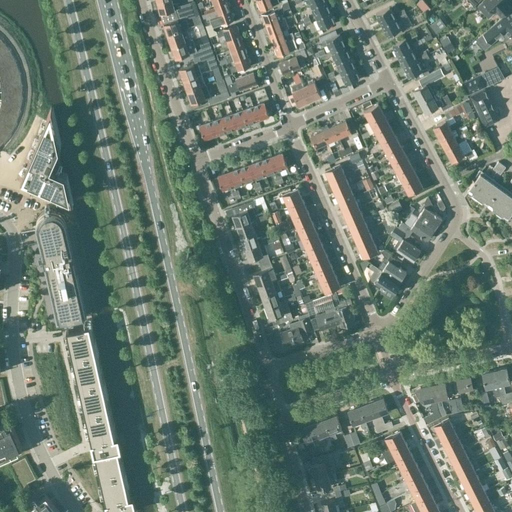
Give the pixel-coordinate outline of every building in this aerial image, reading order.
[(173,4),(171,0),(158,0),(157,1),(160,13),(176,9),(177,14),(189,11),(189,10),(195,8),(193,3),(187,5),(187,4),(178,7),(177,2),(173,4)] [(230,9),(227,0),(221,0),(214,3),(216,8),(212,9),(210,10),(209,11),(207,12),(206,14),(207,17),(218,13),(230,9)] [(256,0),(260,9),(279,2),(278,0),(256,0)] [(329,10),(324,0),(322,0),(311,5),(315,16),(329,10)] [(420,0),(416,3),(423,11),(429,6),(424,0),(420,0)] [(482,0),(477,5),(488,17),(496,10),(501,15),(511,6),(506,0),(482,0)] [(262,14),(266,24),(278,20),(277,15),(284,13),(283,10),(290,7),(288,1),(282,3),(283,6),(262,14)] [(376,14),(381,25),(395,18),(389,7),(376,14)] [(511,8),(477,38),(478,40),(479,40),(478,38),(483,33),(490,41),(504,29),(510,36),(511,34),(511,8)] [(206,26),(208,31),(214,29),(213,28),(214,26),(234,18),(230,9),(218,13),(220,18),(213,21),(213,23),(206,26)] [(334,22),(329,10),(315,16),(320,28),(334,22)] [(189,11),(177,14),(179,19),(191,16),(189,11)] [(269,35),(282,30),(289,27),(285,17),(278,20),(266,24),(269,35)] [(168,34),(181,30),(177,18),(164,23),(168,34)] [(401,29),(395,18),(381,25),(387,36),(401,29)] [(202,23),(197,24),(201,36),(206,34),(202,23)] [(214,29),(208,31),(210,36),(217,33),(220,41),(240,34),(236,24),(216,31),(216,30),(214,29)] [(421,34),(425,32),(420,24),(416,26),(421,34)] [(186,28),(181,30),(168,34),(172,46),(190,39),(186,28)] [(286,40),(284,35),(282,30),(269,35),(273,45),(286,40)] [(286,40),(294,37),(292,32),(284,35),(286,40)] [(328,43),(330,50),(344,44),(339,32),(321,40),(323,45),(328,43)] [(229,44),(231,49),(243,44),(240,34),(220,41),(213,44),(214,47),(221,44),(222,47),(229,44)] [(445,35),(439,38),(447,52),(454,48),(447,37),(446,37),(445,35)] [(290,51),(294,49),(298,48),(296,44),(294,37),(286,40),(290,51)] [(391,44),(397,55),(411,48),(405,37),(391,44)] [(191,52),(193,57),(212,50),(210,45),(202,48),(197,50),(192,38),(190,39),(172,46),(176,57),(191,52)] [(0,39),(0,55),(9,50),(1,39),(0,39)] [(290,51),(286,40),(273,45),(277,55),(290,51)] [(294,49),(294,51),(304,47),(307,55),(313,53),(310,47),(306,48),(306,47),(304,42),(297,44),(296,44),(298,48),(294,49)] [(247,54),(243,44),(231,49),(232,53),(226,55),(226,57),(219,59),(220,64),(234,59),(247,54)] [(349,55),(344,44),(330,50),(326,52),(317,56),(320,62),(324,60),(323,58),(332,54),(335,61),(349,55)] [(298,59),(303,57),(307,55),(304,47),(294,51),(296,55),(298,59)] [(397,55),(403,66),(417,59),(411,48),(397,55)] [(9,50),(0,55),(0,67),(16,61),(9,50)] [(180,68),(184,79),(201,73),(197,62),(214,56),(212,50),(193,57),(195,62),(180,68)] [(247,54),(234,59),(236,64),(230,66),(231,72),(251,65),(247,54)] [(303,57),(298,59),(296,55),(279,61),(283,72),(306,64),(303,57)] [(349,55),(335,61),(340,72),(354,66),(349,55)] [(503,57),(497,59),(501,68),(506,65),(503,57)] [(422,70),(417,59),(403,66),(409,77),(413,75),(422,70)] [(0,67),(0,75),(1,78),(20,74),(16,61),(0,67)] [(359,77),(354,66),(340,72),(335,74),(329,77),(331,81),(336,78),(337,79),(342,76),(345,83),(359,77)] [(422,70),(413,75),(415,79),(429,72),(427,68),(422,70)] [(423,84),(426,82),(426,83),(444,74),(441,68),(420,79),(423,84)] [(235,90),(257,82),(253,70),(236,77),(237,80),(232,82),(235,90)] [(486,71),(462,82),(467,93),(491,82),(486,71)] [(201,73),(184,79),(188,90),(205,84),(201,73)] [(1,78),(2,88),(21,87),(20,74),(1,78)] [(320,94),(320,93),(314,81),(304,85),(310,99),(320,94)] [(420,100),(432,94),(435,92),(432,88),(430,89),(426,83),(426,82),(423,84),(414,89),(420,100)] [(205,84),(188,90),(192,102),(205,97),(205,99),(208,98),(207,97),(210,97),(205,84)] [(310,99),(304,85),(293,90),(299,104),(310,99)] [(2,88),(2,98),(21,101),(21,87),(2,88)] [(499,119),(498,118),(499,117),(485,89),(485,90),(484,88),(470,95),(485,126),(499,119)] [(227,90),(219,93),(221,100),(228,97),(228,95),(227,90)] [(293,92),(287,95),(291,104),(297,102),(293,92)] [(210,104),(221,100),(219,93),(210,97),(207,97),(208,98),(210,104)] [(432,94),(420,100),(426,111),(438,105),(436,100),(432,94)] [(447,94),(441,97),(444,103),(440,104),(443,110),(453,104),(447,94)] [(2,98),(0,106),(0,108),(18,114),(21,101),(2,98)] [(264,102),(253,106),(258,119),(269,115),(264,102)] [(364,110),(370,121),(384,113),(378,103),(364,110)] [(253,106),(243,109),(248,123),(258,119),(253,106)] [(67,175),(48,167),(59,142),(52,107),(21,178),(72,200),(67,175)] [(0,119),(13,126),(18,114),(0,108),(0,119)] [(243,109),(232,113),(237,127),(248,123),(243,109)] [(447,119),(453,116),(450,110),(444,113),(447,119)] [(232,113),(221,117),(226,131),(237,127),(232,113)] [(384,113),(370,121),(376,131),(389,124),(384,113)] [(221,117),(211,121),(216,135),(226,131),(221,117)] [(0,119),(0,133),(6,138),(13,126),(0,119)] [(333,124),(339,137),(351,131),(345,119),(333,124)] [(433,126),(439,137),(452,131),(445,119),(433,126)] [(205,139),(216,135),(211,121),(200,125),(205,139)] [(341,142),(339,137),(333,124),(328,127),(327,124),(322,127),(323,129),(322,129),(327,142),(334,139),(336,145),(341,142)] [(376,131),(381,141),(395,134),(389,124),(376,131)] [(460,126),(452,131),(439,137),(445,148),(458,142),(455,136),(467,129),(464,124),(460,127),(460,126)] [(327,142),(322,129),(310,134),(316,147),(327,142)] [(395,134),(381,141),(387,151),(400,144),(395,134)] [(458,142),(445,148),(452,160),(464,153),(458,142)] [(406,154),(400,144),(387,151),(392,162),(406,154)] [(471,149),(466,152),(469,157),(474,154),(471,149)] [(271,156),(276,170),(277,174),(275,174),(276,178),(282,176),(281,175),(289,172),(282,152),(271,156)] [(406,154),(392,162),(398,172),(412,165),(406,154)] [(271,156),(260,160),(265,174),(276,170),(271,156)] [(260,160),(250,164),(255,177),(265,174),(260,160)] [(326,169),(330,180),(345,174),(340,163),(326,169)] [(244,181),(255,177),(250,164),(239,167),(244,181)] [(417,175),(412,165),(398,172),(403,182),(417,175)] [(234,185),(244,181),(239,167),(229,171),(234,185)] [(223,189),(234,185),(229,171),(218,175),(223,189)] [(364,185),(372,182),(369,172),(361,174),(364,185)] [(511,195),(480,172),(469,187),(472,189),(473,192),(472,193),(477,197),(482,200),(483,199),(486,199),(492,204),(493,207),(492,207),(497,211),(502,214),(503,214),(506,213),(509,216),(511,210),(511,195)] [(345,174),(330,180),(335,191),(350,185),(345,174)] [(423,185),(417,175),(403,182),(407,188),(402,190),(405,195),(423,185)] [(354,195),(350,185),(335,191),(340,202),(354,195)] [(283,194),(288,205),(302,199),(298,188),(283,194)] [(354,195),(340,202),(344,212),(359,206),(354,195)] [(417,216),(434,228),(441,217),(429,209),(432,205),(427,195),(418,210),(420,211),(417,216)] [(302,199),(288,205),(293,216),(307,210),(302,199)] [(232,214),(236,225),(256,218),(257,222),(262,220),(260,213),(256,215),(253,208),(255,207),(253,200),(237,205),(237,206),(239,211),(232,214)] [(392,211),(402,206),(398,200),(389,205),(392,211)] [(363,217),(359,206),(344,212),(349,223),(363,217)] [(278,209),(272,212),(277,223),(283,220),(278,209)] [(37,221),(36,225),(37,228),(43,257),(40,258),(41,263),(44,263),(57,320),(90,313),(70,221),(66,221),(61,213),(51,210),(45,211),(43,212),(42,213),(40,215),(39,216),(37,219),(37,221)] [(293,216),(297,226),(312,220),(307,210),(293,216)] [(427,238),(434,228),(417,216),(410,226),(402,221),(398,226),(410,234),(413,229),(427,238)] [(368,228),(363,217),(349,223),(354,234),(368,228)] [(236,225),(240,237),(255,231),(253,224),(257,223),(257,222),(256,218),(236,225)] [(312,220),(297,226),(302,237),(316,231),(312,220)] [(406,240),(410,234),(398,226),(396,225),(390,234),(398,240),(393,247),(396,249),(413,260),(420,249),(406,240)] [(368,228),(354,234),(358,244),(373,238),(368,228)] [(255,231),(240,237),(244,248),(263,241),(264,241),(262,236),(257,237),(255,231)] [(302,237),(307,248),(321,242),(316,231),(302,237)] [(283,241),(287,250),(296,246),(292,237),(283,241)] [(377,249),(373,238),(358,244),(363,256),(377,249)] [(269,257),(263,241),(244,248),(248,259),(257,256),(258,261),(269,257)] [(321,242),(307,248),(311,259),(326,252),(321,242)] [(311,259),(316,269),(330,263),(326,252),(311,259)] [(385,257),(378,267),(382,270),(399,281),(406,271),(385,257)] [(294,271),(301,269),(297,258),(290,260),(294,271)] [(253,272),(257,284),(276,277),(277,276),(273,265),(272,265),(270,260),(259,264),(261,269),(253,272)] [(316,269),(321,280),(335,274),(330,263),(316,269)] [(392,292),(399,281),(382,270),(378,267),(371,263),(369,267),(375,271),(372,275),(372,277),(372,278),(373,280),(375,281),(392,292)] [(340,285),(335,274),(321,280),(325,291),(340,285)] [(276,277),(257,284),(261,295),(280,288),(276,277)] [(281,288),(280,288),(261,295),(265,306),(284,299),(283,296),(285,294),(283,288),(281,288)] [(335,315),(337,322),(339,321),(341,325),(354,321),(348,304),(347,305),(345,298),(339,300),(336,292),(331,293),(336,308),(338,314),(335,315)] [(288,294),(283,296),(284,299),(265,306),(269,317),(278,314),(279,319),(292,314),(287,301),(291,300),(288,294)] [(309,315),(317,312),(313,301),(305,303),(308,313),(309,315)] [(337,322),(335,315),(338,314),(336,308),(316,315),(320,328),(334,324),(333,323),(337,322)] [(309,315),(308,313),(298,316),(299,319),(303,332),(303,333),(311,330),(308,322),(311,321),(309,315)] [(303,332),(299,319),(288,323),(290,329),(281,332),(285,344),(295,341),(295,339),(302,337),(300,333),(303,332)] [(89,323),(67,328),(108,511),(127,511),(136,510),(133,496),(128,497),(117,447),(120,446),(118,434),(114,435),(89,323)] [(507,367),(494,369),(498,385),(504,383),(510,382),(507,367)] [(494,397),(500,396),(497,385),(498,385),(494,369),(482,372),(486,387),(492,386),(494,397)] [(471,393),(477,392),(475,384),(473,385),(470,375),(456,378),(459,390),(469,388),(471,393)] [(444,381),(432,384),(436,399),(448,396),(444,381)] [(511,391),(506,393),(504,383),(498,385),(497,385),(500,396),(502,403),(508,402),(511,399),(511,391)] [(438,409),(437,404),(436,399),(432,384),(420,386),(421,388),(415,391),(421,403),(424,401),(431,400),(432,407),(433,412),(427,415),(430,422),(437,418),(442,416),(438,409)] [(484,405),(490,403),(487,391),(481,393),(484,405)] [(376,415),(381,413),(388,410),(383,396),(371,400),(376,415)] [(461,396),(455,398),(458,411),(464,410),(461,396)] [(458,411),(455,398),(449,399),(452,413),(458,411)] [(365,419),(372,416),(376,415),(371,400),(359,405),(365,419)] [(353,423),(360,421),(365,419),(359,405),(348,409),(353,423)] [(500,406),(487,412),(494,423),(506,417),(500,406)] [(447,413),(444,407),(438,409),(442,416),(447,413)] [(336,413),(324,418),(330,432),(341,428),(336,413)] [(381,413),(376,415),(382,430),(393,426),(391,420),(385,422),(381,413)] [(0,426),(0,460),(19,452),(17,449),(22,447),(11,422),(6,424),(3,415),(0,416),(0,420),(2,426),(0,426)] [(376,415),(372,416),(377,432),(382,430),(376,415)] [(434,423),(439,434),(454,427),(448,416),(434,423)] [(323,435),(330,432),(324,418),(313,422),(318,437),(322,445),(326,443),(323,435)] [(365,419),(360,421),(363,428),(364,428),(365,430),(369,429),(365,419)] [(318,437),(313,422),(307,424),(306,422),(298,425),(301,433),(303,432),(307,441),(313,439),(316,446),(309,448),(311,454),(323,450),(322,445),(318,437)] [(454,427),(439,434),(445,445),(459,438),(454,427)] [(385,436),(391,447),(405,440),(399,429),(385,436)] [(350,432),(355,444),(361,442),(356,430),(350,432)] [(348,447),(355,444),(350,432),(344,435),(348,447)] [(464,448),(459,438),(445,445),(450,455),(464,448)] [(405,440),(391,447),(396,457),(410,450),(405,440)] [(469,458),(464,448),(450,455),(455,466),(469,458)] [(396,457),(401,468),(415,461),(410,450),(396,457)] [(367,451),(361,454),(363,461),(370,458),(367,451)] [(24,490),(30,487),(28,483),(36,479),(25,457),(11,464),(24,490)] [(469,458),(455,466),(460,476),(474,469),(469,458)] [(369,459),(363,461),(366,468),(372,466),(369,459)] [(314,477),(327,473),(324,461),(311,464),(314,477)] [(415,461),(401,468),(406,478),(420,471),(415,461)] [(480,479),(474,469),(460,476),(465,486),(480,479)] [(426,482),(420,471),(406,478),(412,489),(426,482)] [(331,486),(327,473),(314,477),(317,489),(331,486)] [(485,490),(480,479),(465,486),(471,497),(485,490)] [(426,482),(412,489),(417,499),(431,492),(426,482)] [(471,497),(476,507),(490,500),(485,490),(471,497)] [(31,494),(37,501),(22,511),(60,511),(46,494),(41,498),(35,491),(31,494)] [(418,511),(422,510),(436,503),(431,492),(417,499),(411,502),(415,509),(416,508),(418,511)] [(321,502),(323,511),(332,511),(337,511),(334,498),(321,502)] [(490,500),(476,507),(478,511),(492,511),(495,511),(490,500)] [(381,511),(388,509),(385,502),(378,505),(381,511)] [(440,511),(436,503),(422,510),(423,511),(440,511)]
